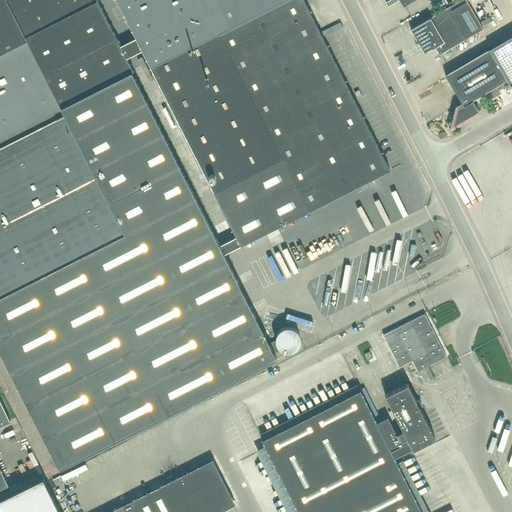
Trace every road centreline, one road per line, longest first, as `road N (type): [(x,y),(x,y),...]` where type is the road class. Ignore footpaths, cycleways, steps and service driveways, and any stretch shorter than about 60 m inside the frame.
road 1 (unknown): [(304,283),(270,288),(238,259),(108,0)]
road 2 (unknown): [(207,416),(73,489),(52,469),(0,367)]
road 3 (tertiary): [(511,332),(429,161)]
road 4 (tertiary): [(429,161),(347,0)]
road 5 (unknown): [(450,204),(317,267),(304,283)]
road 6 (unknown): [(339,344),(207,416)]
road 7 (unknown): [(488,280),(437,294),(368,330)]
